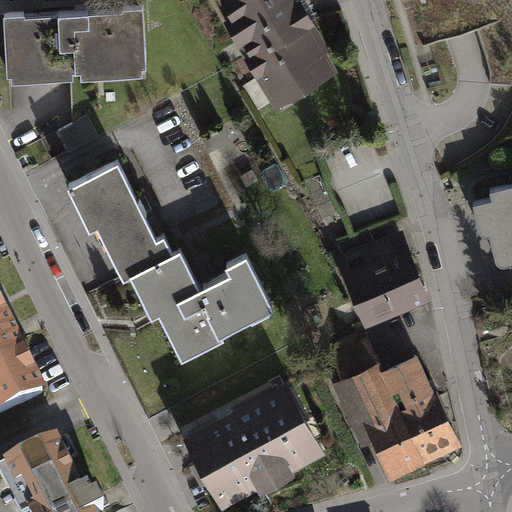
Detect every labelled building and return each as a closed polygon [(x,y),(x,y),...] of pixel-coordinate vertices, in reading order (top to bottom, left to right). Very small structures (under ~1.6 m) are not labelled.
[(273,80),(277,89),(292,80),(297,87),(323,72),(320,66),(328,62),(322,52),(325,51),(321,46),(323,45),(307,19),(283,33),(276,22),(280,20),(277,14),(282,11),(276,0),(239,0),(244,8),(229,17),(240,35),(242,34),(252,52),(250,53),(252,56),(256,53),(262,63),(257,65),(268,83),(273,80)] [(24,12),(4,13),(7,72),(146,64),(142,5),(123,6),(123,14),(89,16),(89,9),(58,11),(59,18),(24,20),(24,12)] [(87,114),(58,129),(69,150),(97,135),(87,114)] [(124,275),(131,271),(173,251),(164,232),(156,236),(118,158),(68,182),(90,225),(97,222),(124,275)] [(511,182),(490,187),(492,196),(476,200),(483,230),(491,228),(498,255),(511,251),(511,182)] [(345,262),(366,315),(423,292),(402,239),(345,262)] [(173,251),(131,271),(152,312),(159,308),(182,354),(223,334),(221,331),(272,305),(246,252),(226,262),(230,270),(199,285),(180,247),(173,251)] [(9,327),(0,308),(0,413),(42,392),(17,342),(19,340),(12,326),(9,327)] [(423,457),(382,370),(369,341),(337,355),(374,434),(368,437),(372,447),(378,444),(391,472),(423,457)] [(382,370),(423,457),(456,442),(415,355),(382,370)] [(209,473),(219,492),(282,459),(286,465),(319,448),(286,385),(234,413),(232,409),(218,417),(220,420),(190,436),(200,455),(193,458),(203,476),(209,473)] [(54,443),(5,468),(27,511),(96,511),(104,509),(96,494),(91,497),(87,489),(73,495),(67,483),(73,480),(54,443)]
